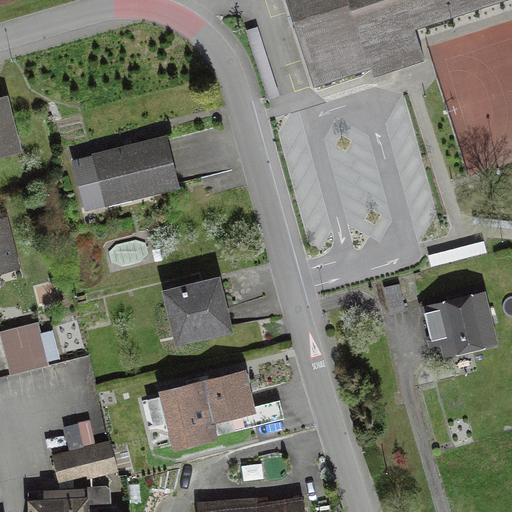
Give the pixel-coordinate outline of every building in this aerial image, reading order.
[(362,47),(508,0),(283,0),(312,88),(370,70),(362,47)] [(255,29),(245,32),(266,99),(276,96),(255,29)] [(0,153),(15,150),(3,101),(0,101),(0,153)] [(133,195),(174,185),(163,141),(74,164),(85,207),(104,202),(103,196),(132,189),(133,195)] [(0,265),(11,263),(1,221),(0,221),(0,265)] [(484,252),(482,243),(427,257),(429,266),(484,252)] [(195,335),(226,328),(215,283),(165,295),(173,330),(193,326),(195,335)] [(388,314),(403,310),(397,286),(382,289),(388,314)] [(478,299),(422,312),(426,330),(441,326),(447,350),(488,340),(478,299)] [(38,325),(0,334),(0,342),(8,376),(48,366),(38,325)] [(212,435),(255,425),(243,375),(237,376),(202,385),(187,388),(165,393),(176,443),(212,435)] [(115,469),(109,444),(94,447),(88,421),(75,423),(81,450),(52,459),(56,476),(84,469),(86,476),(115,469)] [(28,511),(85,511),(85,507),(106,505),(106,493),(102,489),(27,493),(28,511)] [(305,511),(304,503),(258,510),(258,511),(238,511),(239,504),(199,506),(199,511),(305,511)]
